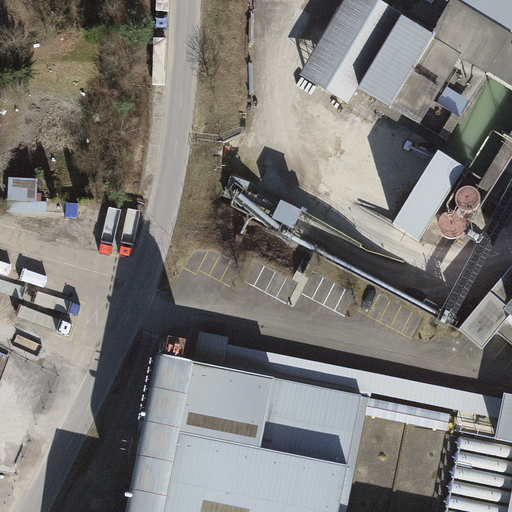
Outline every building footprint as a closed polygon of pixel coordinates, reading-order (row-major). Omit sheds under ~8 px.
[(403,20),(370,0),(346,0),(298,79),(348,110),(356,97),(445,152),(391,239),(417,256),(463,182),(511,212),(511,1),(510,0),(453,0),(436,27),(443,31),(433,48),(398,27),(403,20)] [(43,202),(43,196),(38,196),(39,183),(9,181),(8,202),(7,215),(49,217),(49,203),(43,202)] [(286,191),(277,213),(297,221),(306,199),(286,191)] [(511,274),(458,338),(481,358),(498,337),(511,348),(511,274)] [(511,511),(511,414),(452,403),(454,392),(217,346),(212,373),(191,369),(186,392),(148,384),(122,511),(511,511)]
